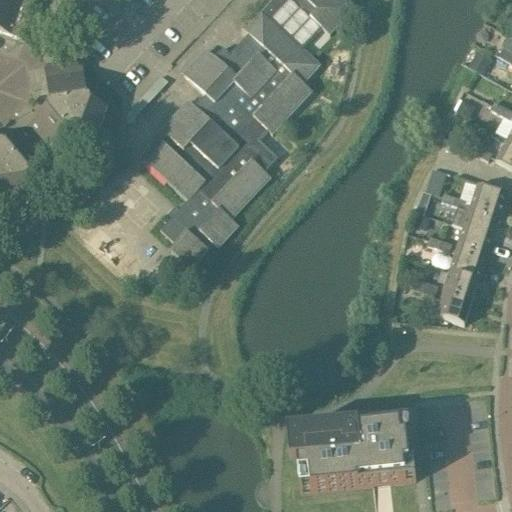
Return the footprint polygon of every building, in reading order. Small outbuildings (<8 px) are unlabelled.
[(37,8),(15,0),(0,0),(0,34),(24,43),(37,8)] [(169,139),(146,164),(188,203),(161,232),(175,245),(169,251),(191,272),(215,246),(219,251),(240,229),(233,222),(272,180),(266,175),(279,162),(260,144),(269,134),(272,137),(312,94),(304,87),(321,69),(303,52),(323,30),(331,38),(355,11),(343,0),(275,0),(245,33),(249,37),(230,57),(224,51),(215,59),(209,53),(184,79),(205,98),(195,109),(189,104),(162,132),(169,139)] [(511,56),(503,51),(498,60),(508,65),(510,61),(511,61),(511,56)] [(81,62),(63,65),(44,68),(51,109),(49,113),(27,131),(51,160),(73,142),(74,144),(77,143),(78,141),(95,148),(108,113),(91,106),(88,102),(81,62)] [(127,116),(127,125),(136,125),(136,120),(169,84),(162,78),(127,116)] [(505,111),(495,105),(490,113),(500,118),(505,111)] [(511,114),(505,111),(500,118),(510,124),(511,121),(511,114)] [(0,205),(30,200),(27,182),(29,178),(51,160),(27,131),(5,149),(0,150),(0,149),(0,205)] [(511,172),(511,145),(507,143),(495,164),(511,172)] [(482,151),(478,159),(488,165),(492,157),(482,151)] [(435,172),(427,195),(439,199),(447,176),(435,172)] [(470,210),(500,219),(507,197),(477,187),(470,210)] [(441,205),(452,209),(455,200),(444,197),(441,205)] [(455,200),(452,209),(463,212),(466,204),(455,200)] [(419,205),(415,216),(424,219),(428,208),(419,205)] [(463,231),(493,241),(500,219),(470,210),(463,231)] [(430,222),(415,217),(411,229),(427,234),(430,222)] [(456,253),(486,263),(493,241),(463,231),(456,253)] [(441,244),(430,240),(427,248),(438,252),(441,244)] [(441,244),(438,252),(449,256),(452,247),(441,244)] [(449,275),(479,284),(486,263),(456,253),(449,275)] [(442,296),(472,306),(479,284),(449,275),(442,296)] [(412,293),(423,296),(427,286),(416,282),(412,293)] [(427,286),(423,296),(434,300),(437,289),(427,286)] [(442,296),(434,319),(464,329),(472,306),(442,296)] [(408,424),(297,436),(305,509),(416,497),(408,424)]
